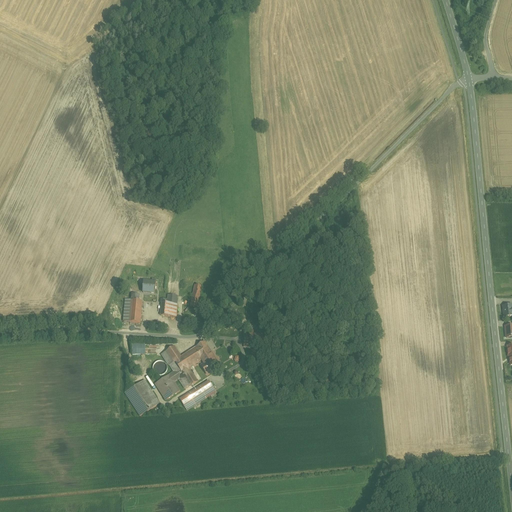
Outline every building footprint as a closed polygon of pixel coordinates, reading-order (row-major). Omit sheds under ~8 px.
[(152,282),(144,282),(144,292),(146,292),(156,293),(157,280),(153,279),(152,282)] [(195,284),(191,305),(207,309),(208,304),(199,302),(203,286),(195,284)] [(180,296),(170,295),(170,303),(168,315),(178,316),(180,296)] [(125,300),(123,322),(140,323),(142,301),(125,300)] [(170,303),(162,303),(161,315),(168,315),(170,303)] [(511,305),(503,307),(504,318),(511,317),(511,305)] [(254,332),(245,332),(245,347),(253,347),(254,335),(254,332)] [(269,335),(254,335),(253,347),(269,347),(269,335)] [(198,347),(181,357),(175,347),(162,355),(169,366),(170,365),(175,372),(156,384),(166,400),(180,392),(174,382),(179,379),(185,389),(190,386),(198,381),(190,370),(192,369),(190,368),(202,360),(201,359),(211,353),(205,342),(198,347)] [(145,355),(145,344),(132,345),(132,356),(145,355)] [(211,353),(201,359),(202,360),(204,364),(202,366),(207,374),(210,373),(220,367),(211,353)] [(163,362),(162,361),(160,361),(158,361),(157,362),(156,363),(155,363),(155,364),(154,365),(154,366),(153,366),(153,368),(153,369),(153,370),(154,371),(154,372),(155,373),(155,374),(156,374),(157,375),(158,375),(159,376),(160,376),(162,376),(163,375),(164,375),(165,374),(166,373),(167,372),(167,371),(167,370),(167,369),(168,368),(167,367),(167,366),(167,365),(166,364),(165,363),(164,362),(163,362)] [(141,416),(159,404),(145,381),(126,393),(141,416)] [(209,381),(179,400),(187,411),(216,393),(209,381)]
